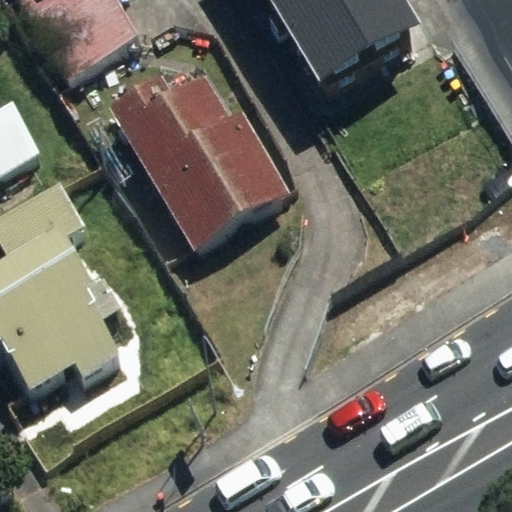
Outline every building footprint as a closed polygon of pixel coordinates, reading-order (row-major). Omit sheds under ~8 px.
[(43,0),(46,4),(30,13),(76,92),(150,49),(121,0),(43,0)] [(275,0),(342,109),(440,50),(409,0),(275,0)] [(209,76),(123,125),(205,267),(303,210),(256,129),(244,136),(209,76)] [(0,196),(53,166),(27,122),(0,137),(0,104),(1,104),(0,103),(0,196)] [(70,196),(0,238),(0,245),(24,284),(97,240),(70,196)] [(81,256),(0,304),(0,372),(1,373),(8,368),(32,408),(38,405),(41,410),(89,382),(95,392),(130,371),(109,317),(116,313),(81,256)]
